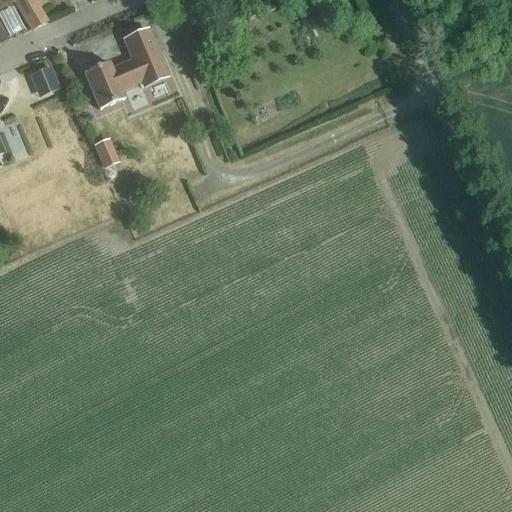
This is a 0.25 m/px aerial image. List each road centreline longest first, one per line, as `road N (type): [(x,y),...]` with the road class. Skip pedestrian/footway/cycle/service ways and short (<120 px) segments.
road 1 (unclassified): [(511,266),(389,0)]
road 2 (residential): [(0,58),(127,1)]
